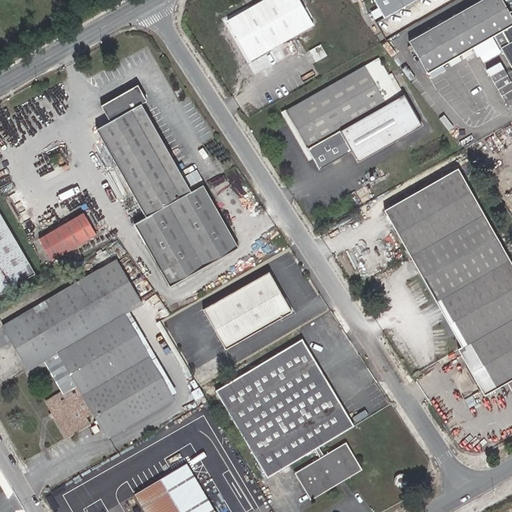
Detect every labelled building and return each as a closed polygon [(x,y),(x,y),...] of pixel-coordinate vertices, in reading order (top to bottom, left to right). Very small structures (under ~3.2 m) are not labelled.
[(264,0),(263,1),(249,9),(228,21),(250,61),(314,24),(300,0),(264,0)] [(385,18),(416,0),(356,0),(356,1),(364,16),(378,8),(379,9),(372,14),(375,20),(383,15),(385,18)] [(420,59),(428,73),(502,31),(509,43),(501,48),(511,67),(511,17),(507,10),(501,0),(482,0),(410,41),(420,59)] [(310,50),(317,62),(328,56),(322,44),(310,50)] [(386,103),(396,120),(413,110),(395,79),(391,81),(379,59),(286,110),(288,113),(312,155),(320,169),(348,153),(336,132),(386,103)] [(423,76),(428,73),(420,59),(415,62),(423,76)] [(491,77),(505,103),(511,99),(511,71),(507,74),(504,69),(491,77)] [(145,217),(191,192),(142,104),(147,101),(138,86),(101,106),(110,121),(96,130),(111,155),(121,174),(133,196),(138,204),(144,216),(145,217)] [(288,113),(283,115),(307,158),(312,155),(288,113)] [(385,210),(446,319),(462,347),(458,349),(485,395),(507,383),(511,389),(511,262),(458,168),(385,210)] [(238,247),(203,185),(191,192),(145,217),(135,223),(170,286),(238,247)] [(83,213),(39,239),(52,261),(96,235),(83,213)] [(0,294),(35,274),(0,214),(0,294)] [(117,260),(73,286),(99,330),(125,314),(143,304),(117,260)] [(269,273),(203,311),(226,351),(292,313),(269,273)] [(73,286),(5,326),(30,369),(47,360),(66,392),(49,402),(68,436),(88,424),(81,411),(90,406),(109,438),(175,400),(125,314),(99,330),(73,286)] [(321,371),(315,361),(302,339),(215,391),(267,478),(314,449),(320,458),(297,472),(303,480),(300,482),(305,490),(308,489),(312,495),(334,482),(337,485),(346,479),(344,476),(357,468),(348,453),(352,451),(346,443),(324,456),(319,447),(354,426),(321,371)] [(319,359),(315,361),(321,371),(326,369),(319,359)] [(362,469),(352,451),(348,453),(357,468),(344,476),(346,479),(362,469)] [(135,495),(145,511),(215,511),(187,464),(135,495)] [(303,480),(297,472),(295,474),(300,482),(303,480)] [(395,480),(395,482),(396,484),(399,487),(402,487),(405,486),(406,484),(407,482),(407,480),(407,478),(404,475),(402,475),(399,475),(397,477),(395,479),(395,480)] [(311,500),(337,485),(334,482),(312,495),(308,489),(305,490),(311,500)]
